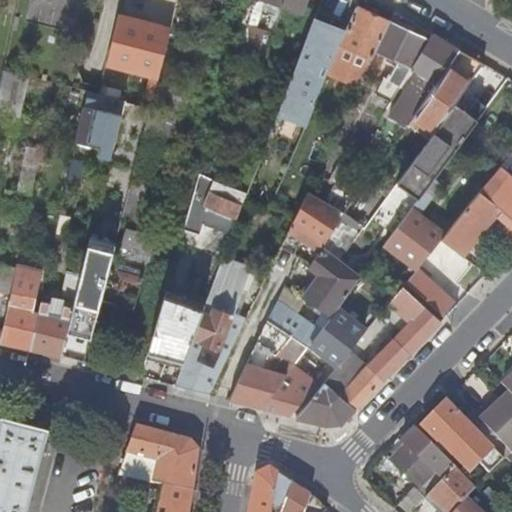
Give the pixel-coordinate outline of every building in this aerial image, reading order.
[(307,0),(283,0),(282,4),(304,11),(307,0)] [(341,44),(372,59),(376,53),(376,52),(390,23),(357,8),(346,33),(341,44)] [(179,23),(120,12),(110,69),(169,80),(179,23)] [(346,33),(314,21),(277,117),(305,127),(341,44),(346,33)] [(429,41),(390,23),(376,52),(376,53),(399,64),(404,67),(410,70),(429,41)] [(266,30),(247,24),(240,49),(258,55),(266,30)] [(98,31),(92,30),(90,42),(95,43),(98,31)] [(458,49),(433,35),(429,41),(410,70),(425,78),(417,90),(414,94),(407,89),(391,115),(406,125),(412,117),(423,100),(458,49)] [(282,40),(271,36),(267,49),(279,53),(282,40)] [(452,105),(482,63),(458,49),(423,100),(412,117),(432,133),(452,105)] [(281,54),(268,50),(262,66),(275,71),(281,54)] [(396,70),(401,73),(404,67),(399,64),(396,70)] [(0,117),(20,121),(30,76),(4,69),(0,87),(0,117)] [(378,93),(391,101),(403,81),(407,76),(401,73),(396,70),(392,79),(387,76),(378,93)] [(425,78),(410,70),(407,76),(403,81),(417,90),(425,78)] [(121,328),(129,330),(156,234),(152,233),(191,91),(158,81),(151,108),(113,254),(96,321),(121,328)] [(63,108),(68,86),(56,83),(51,105),(63,108)] [(125,101),(127,102),(129,92),(103,84),(100,95),(125,101)] [(121,115),(125,101),(100,95),(89,92),(86,106),(112,112),(121,115)] [(121,115),(89,247),(113,254),(151,108),(127,102),(125,101),(121,115)] [(475,122),(452,105),(432,133),(395,187),(416,202),(475,122)] [(104,146),(112,112),(86,106),(78,140),(104,146)] [(264,150),(277,117),(249,106),(237,139),(264,150)] [(0,246),(0,255),(18,259),(42,148),(28,146),(19,192),(6,189),(1,212),(7,214),(0,246)] [(74,159),(70,179),(82,182),(87,162),(74,159)] [(328,183),(339,188),(346,176),(348,173),(337,166),(328,183)] [(511,181),(497,170),(480,192),(496,205),(510,217),(511,218),(511,181)] [(232,234),(247,196),(221,183),(200,173),(184,230),(200,234),(208,207),(230,216),(224,231),(232,234)] [(385,198),(398,180),(391,175),(383,184),(376,179),(370,187),(385,198)] [(364,186),(346,176),(339,188),(341,188),(351,194),(357,197),(364,186)] [(344,215),(363,228),(385,198),(370,187),(366,183),(364,186),(357,197),(347,210),(345,214),(344,215)] [(303,230),(324,244),(344,215),(345,214),(347,210),(342,206),(339,211),(309,190),(294,220),(281,247),(293,254),(301,236),(303,230)] [(483,221),(496,205),(480,192),(465,210),(444,235),(441,239),(454,250),(480,218),(483,221)] [(351,194),(342,206),(347,210),(357,197),(351,194)] [(384,244),(417,269),(428,255),(441,239),(444,235),(410,210),(384,244)] [(363,228),(344,215),(324,244),(321,248),(338,262),(363,228)] [(498,232),(511,247),(511,218),(510,217),(498,232)] [(303,230),(301,236),(315,246),(320,249),(321,248),(324,244),(303,230)] [(320,249),(315,246),(306,261),(310,264),(320,249)] [(81,280),(77,299),(76,303),(70,325),(93,331),(94,326),(96,321),(113,254),(89,247),(81,280)] [(433,259),(428,255),(417,269),(406,282),(444,318),(455,306),(428,280),(431,275),(427,272),(436,261),(456,277),(453,282),(467,294),(485,275),(473,265),(470,269),(442,247),(433,259)] [(323,312),(330,317),(337,308),(359,278),(338,262),(321,248),(320,249),(310,264),(310,265),(321,274),(304,298),(323,311),(323,312)] [(0,262),(0,341),(17,266),(0,262)] [(17,266),(0,341),(11,344),(31,349),(39,312),(34,311),(43,271),(17,265),(17,266)] [(214,283),(241,294),(246,283),(218,272),(214,283)] [(68,297),(77,299),(81,280),(72,278),(68,297)] [(210,395),(246,321),(233,316),(241,294),(214,283),(208,298),(207,301),(216,304),(212,316),(203,312),(195,336),(203,338),(198,352),(190,349),(186,359),(185,362),(176,386),(184,388),(210,395)] [(303,300),(304,298),(284,286),(283,287),(303,300)] [(407,324),(368,366),(384,380),(441,321),(402,286),(388,304),(407,324)] [(297,313),(303,300),(283,287),(277,300),(297,313)] [(207,301),(208,298),(193,292),(188,304),(165,295),(150,347),(186,359),(190,349),(195,336),(203,312),(207,301)] [(39,312),(31,349),(62,357),(68,332),(70,325),(76,303),(70,302),(69,307),(66,306),(65,312),(63,317),(50,314),(51,309),(53,302),(42,300),(39,312)] [(297,313),(277,300),(267,321),(289,335),(307,348),(312,341),(330,317),(323,312),(314,324),(297,313)] [(303,300),(297,313),(314,324),(323,312),(303,300)] [(330,317),(312,341),(339,364),(350,351),(365,332),(337,308),(330,317)] [(389,320),(381,313),(365,332),(350,351),(362,361),(365,357),(361,354),(389,320)] [(96,321),(94,326),(120,333),(121,328),(96,321)] [(256,345),(229,400),(262,409),(295,365),(296,363),(307,348),(289,335),(267,321),(259,337),(281,349),(277,357),(259,352),(261,347),(256,345)] [(91,338),(93,331),(70,325),(68,332),(91,338)] [(148,351),(185,362),(186,359),(150,347),(148,351)] [(384,380),(368,366),(362,361),(350,351),(339,364),(296,418),(327,426),(341,424),(384,380)] [(262,409),(291,416),(317,383),(295,365),(262,409)] [(511,374),(502,384),(509,391),(511,394),(511,374)] [(509,451),(511,447),(511,394),(509,391),(499,400),(491,408),(487,404),(475,416),(509,451)] [(487,404),(491,408),(499,400),(496,396),(487,404)] [(475,454),(487,442),(468,422),(447,401),(422,426),(439,443),(451,431),(463,444),(465,443),(475,454)] [(475,416),(468,422),(487,442),(501,458),(509,451),(475,416)] [(0,511),(29,511),(49,435),(3,424),(0,435),(0,511)] [(429,495),(455,467),(416,428),(403,441),(405,444),(390,459),(428,497),(429,495)] [(135,429),(132,438),(118,475),(165,487),(159,511),(188,511),(199,453),(190,443),(135,429)] [(429,495),(446,511),(456,511),(467,500),(477,489),(455,467),(429,495)] [(250,511),(273,511),(275,504),(280,474),(271,469),(257,474),(250,511)] [(308,511),(314,496),(280,474),(275,504),(284,510),(283,511),(308,511)] [(399,507),(403,511),(414,511),(422,503),(412,493),(399,507)] [(446,511),(429,495),(428,497),(426,499),(438,511),(446,511)] [(326,511),(328,510),(314,496),(308,511),(326,511)] [(115,511),(117,502),(109,500),(104,511),(115,511)] [(480,511),(467,500),(456,511),(480,511)]
